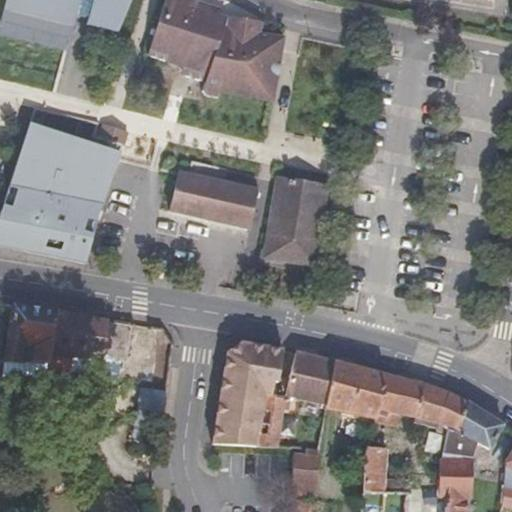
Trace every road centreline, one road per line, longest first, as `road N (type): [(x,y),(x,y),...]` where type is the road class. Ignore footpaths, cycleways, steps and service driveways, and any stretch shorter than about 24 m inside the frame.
road 1 (secondary): [(203,309),(367,344),(495,390)]
road 2 (residential): [(203,309),(185,471),(200,511)]
road 3 (secondary): [(0,276),(203,309)]
